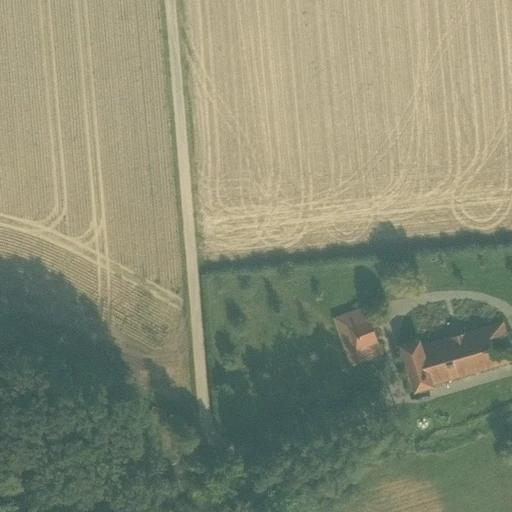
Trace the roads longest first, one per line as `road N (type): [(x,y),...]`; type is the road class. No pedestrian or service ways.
road 1 (unclassified): [(168,0),(207,450)]
road 2 (track): [(207,450),(177,469),(0,482)]
